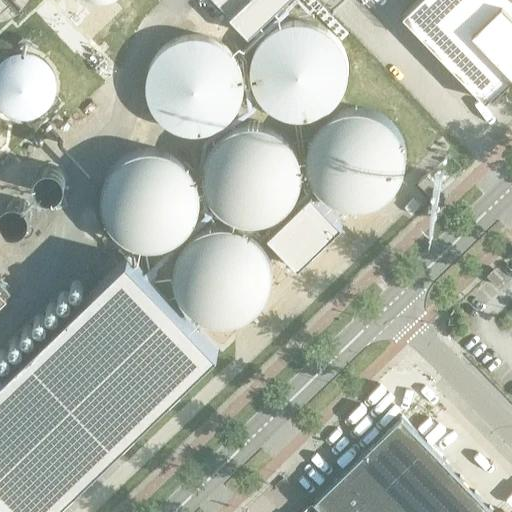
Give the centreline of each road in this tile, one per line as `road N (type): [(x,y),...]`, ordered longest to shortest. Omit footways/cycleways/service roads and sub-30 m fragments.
road 1 (tertiary): [(388,307),(176,511)]
road 2 (unclassified): [(511,435),(388,307)]
road 3 (tertiary): [(511,187),(388,307)]
